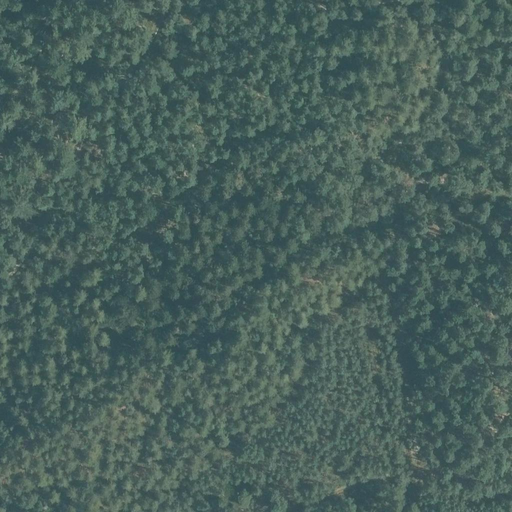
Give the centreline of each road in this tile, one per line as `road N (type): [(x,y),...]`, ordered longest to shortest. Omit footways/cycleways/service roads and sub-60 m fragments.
road 1 (track): [(283,511),(363,479),(398,477),(415,461),(386,268),(398,215),(416,184)]
road 2 (track): [(168,0),(132,67),(87,105),(77,151),(31,246),(3,283)]
road 3 (track): [(405,0),(438,34),(444,57),(428,105),(396,155),(416,184),(452,182),(511,195)]
